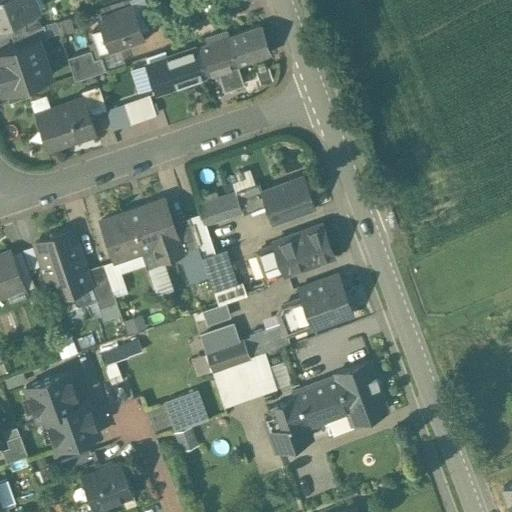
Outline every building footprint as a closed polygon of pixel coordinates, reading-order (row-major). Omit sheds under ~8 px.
[(0,0),(0,22),(22,14),(38,7),(35,0),(0,0)] [(132,4),(99,16),(103,28),(93,31),(100,51),(110,47),(110,48),(143,36),(132,4)] [(22,14),(0,22),(0,36),(11,33),(27,28),(22,14)] [(27,28),(11,33),(15,45),(39,37),(39,38),(60,31),(56,19),(27,28)] [(261,24),(228,35),(237,62),(270,52),(261,24)] [(228,35),(197,45),(206,73),(224,67),(231,88),(244,83),(237,62),(228,35)] [(15,45),(11,46),(10,46),(0,49),(0,80),(2,80),(5,89),(28,82),(51,74),(39,38),(39,37),(15,45)] [(197,45),(146,63),(155,91),(206,73),(197,45)] [(91,48),(68,56),(75,78),(106,68),(101,55),(93,57),(91,48)] [(28,82),(5,89),(9,101),(32,93),(28,82)] [(99,84),(81,90),(83,95),(90,114),(107,108),(99,84)] [(149,93),(124,102),(131,121),(156,113),(149,93)] [(83,95),(35,111),(48,148),(96,132),(90,114),(83,95)] [(259,182),(236,190),(242,209),(243,210),(266,202),(273,220),(315,205),(304,173),(261,189),(259,182)] [(236,190),(198,203),(204,222),(242,209),(236,190)] [(164,196),(101,217),(115,257),(141,248),(142,248),(139,237),(150,234),(158,257),(158,258),(182,249),(172,221),(164,196)] [(189,215),(172,221),(182,249),(185,248),(199,244),(189,215)] [(322,222),(275,239),(276,243),(285,266),(287,271),(333,254),(322,222)] [(72,227),(36,239),(53,291),(89,279),(86,268),(72,227)] [(158,257),(150,234),(139,237),(142,248),(141,248),(154,288),(155,287),(146,262),(150,264),(157,262),(158,258),(158,257)] [(276,243),(258,249),(266,272),(285,266),(276,243)] [(203,255),(199,244),(185,248),(192,267),(205,262),(202,255),(203,255)] [(203,255),(202,255),(205,262),(214,289),(237,282),(225,247),(203,255)] [(11,248),(0,252),(0,293),(22,285),(25,292),(27,291),(11,248)] [(115,296),(104,262),(86,268),(90,279),(89,279),(97,302),(115,296)] [(339,271),(298,286),(301,296),(282,303),(278,311),(282,320),(286,331),(287,331),(311,322),(313,326),(354,311),(339,271)] [(226,300),(202,308),(207,322),(230,313),(226,300)] [(282,320),(266,325),(274,347),(290,341),(287,331),(286,331),(282,320)] [(233,322),(200,334),(205,349),(239,338),(233,322)] [(266,325),(249,331),(250,334),(257,353),(265,350),(274,347),(266,325)] [(239,338),(205,349),(212,368),(257,353),(250,334),(239,338)] [(138,338),(100,352),(104,362),(104,361),(115,357),(116,359),(128,355),(128,354),(142,349),(138,338)] [(257,353),(212,368),(224,404),(277,386),(265,350),(257,353)] [(115,357),(104,361),(112,381),(122,377),(116,359),(115,357)] [(335,374),(293,389),(298,402),(306,424),(307,424),(348,409),(352,420),(386,407),(369,359),(335,372),(335,374)] [(67,369),(26,384),(38,417),(46,414),(45,413),(79,402),(78,401),(67,369)] [(198,386),(164,399),(175,429),(208,416),(198,386)] [(79,402),(45,413),(46,414),(57,447),(99,432),(86,398),(78,401),(79,402)] [(298,402),(268,413),(280,446),(311,435),(307,424),(306,424),(298,402)] [(151,407),(157,422),(168,417),(162,403),(151,407)] [(20,432),(6,437),(9,444),(1,447),(7,460),(27,453),(20,432)] [(94,447),(60,459),(64,470),(98,458),(94,447)] [(120,460),(82,473),(94,506),(131,492),(120,460)] [(511,511),(511,480),(501,484),(511,511)]
